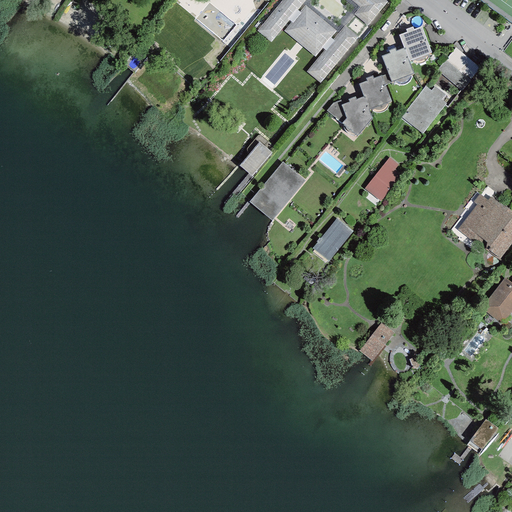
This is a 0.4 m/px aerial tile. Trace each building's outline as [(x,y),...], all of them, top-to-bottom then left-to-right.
[(304,0),(282,0),(257,30),(270,42),(288,19),(296,10),(304,0)] [(351,0),(360,7),(354,14),(367,26),(374,18),(387,2),(384,0),(351,0)] [(336,31),(305,5),(299,12),(291,22),(284,31),(315,57),(322,48),(330,38),(336,31)] [(299,12),(296,10),(288,19),(291,22),(299,12)] [(358,37),(344,25),(332,40),(324,49),(306,72),(319,83),(358,37)] [(412,27),(406,29),(407,32),(399,35),(404,48),(409,61),(412,59),(413,63),(415,64),(419,64),(421,63),(424,62),(427,60),(428,58),(428,55),(428,53),(431,52),(422,27),(413,30),(412,27)] [(332,40),(330,38),(322,48),(324,49),(332,40)] [(146,58),(140,53),(143,49),(138,46),(123,65),(134,74),(146,58)] [(390,54),(382,57),(388,74),(390,82),(394,81),(396,83),(399,85),(402,85),(405,84),(408,83),(410,80),(411,78),(411,75),(413,74),(409,61),(404,48),(396,51),(395,48),(389,50),(390,54)] [(437,71),(460,90),(478,68),(456,49),(437,71)] [(369,110),(372,108),(373,111),(376,112),(379,113),(382,112),(384,110),(388,106),(388,105),(388,102),(391,101),(384,85),(391,83),(390,82),(388,74),(381,77),(381,75),(373,78),(372,76),(365,78),(366,81),(359,84),(364,97),(369,110)] [(401,117),(422,134),(446,103),(441,99),(445,95),(435,86),(431,91),(426,86),(401,117)] [(369,110),(364,97),(356,99),(355,97),(348,100),(349,102),(343,104),(341,100),(333,103),(326,111),(344,125),(344,128),(345,131),(347,133),(349,135),(353,135),(355,135),(357,136),(372,119),(369,110)] [(246,149),(250,153),(239,166),(251,176),(271,152),(264,146),(267,142),(260,135),(246,149)] [(389,158),(364,189),(380,202),(406,171),(389,158)] [(282,162),(249,201),(272,220),(305,181),(282,162)] [(511,213),(491,196),(487,201),(480,195),(473,203),(477,205),(457,230),(476,245),(478,243),(499,260),(511,243),(511,213)] [(317,243),(313,248),(329,261),(352,232),(336,219),(320,239),(319,238),(316,242),(317,243)] [(511,285),(504,279),(481,308),(502,325),(511,311),(511,285)] [(392,333),(379,324),(363,344),(376,354),(392,333)] [(473,444),(480,450),(494,432),(486,426),(473,444)]
